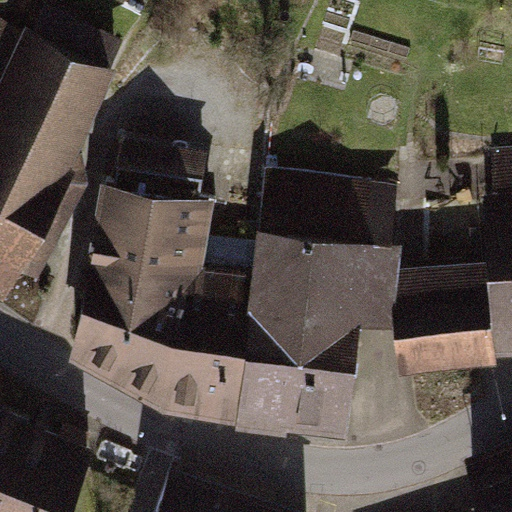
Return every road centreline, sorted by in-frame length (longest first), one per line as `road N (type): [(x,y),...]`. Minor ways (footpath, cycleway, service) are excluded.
road 1 (residential): [(511,412),(437,454),(388,470),(273,465),(170,437)]
road 2 (residential): [(170,437),(0,338)]
